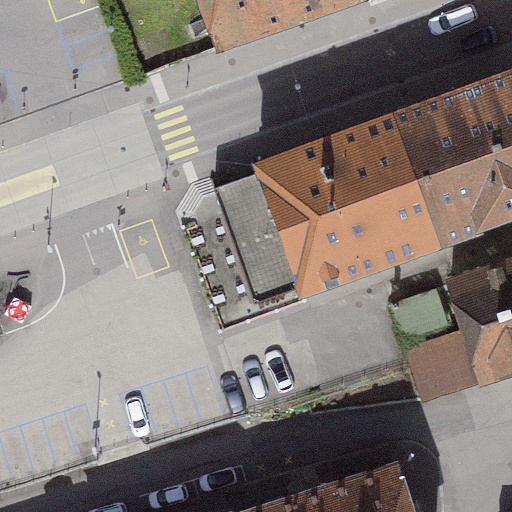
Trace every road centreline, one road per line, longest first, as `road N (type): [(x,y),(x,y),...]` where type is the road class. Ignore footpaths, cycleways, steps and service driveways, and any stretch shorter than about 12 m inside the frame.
road 1 (residential): [(488,484),(447,426),(355,427),(31,511)]
road 2 (primary): [(511,15),(71,170)]
road 3 (residential): [(71,170),(23,21),(0,28)]
